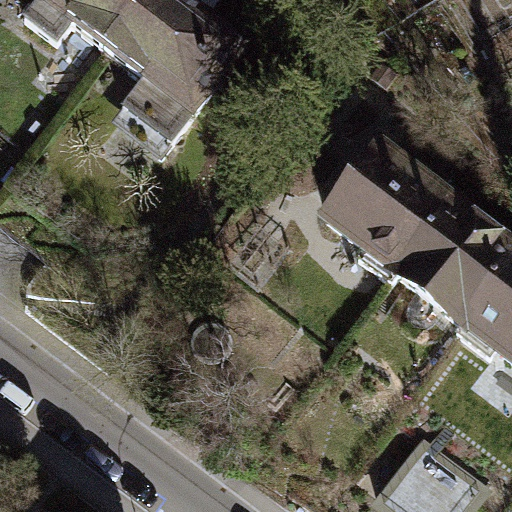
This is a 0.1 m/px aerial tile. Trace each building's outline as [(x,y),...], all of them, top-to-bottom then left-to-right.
[(109,56),(150,0),(38,0),(23,21),(59,48),(73,30),(109,56)] [(175,151),(249,50),(180,0),(150,0),(109,56),(145,82),(122,112),(175,151)] [(396,279),(451,206),(381,152),(327,224),(366,253),(359,262),(390,286),(396,279)] [(465,331),(511,265),(511,251),(451,206),(396,279),(465,331)] [(511,363),(511,265),(465,331),(459,339),(492,362),(498,353),(511,363)] [(434,453),(389,511),(476,511),(490,494),(434,453)]
